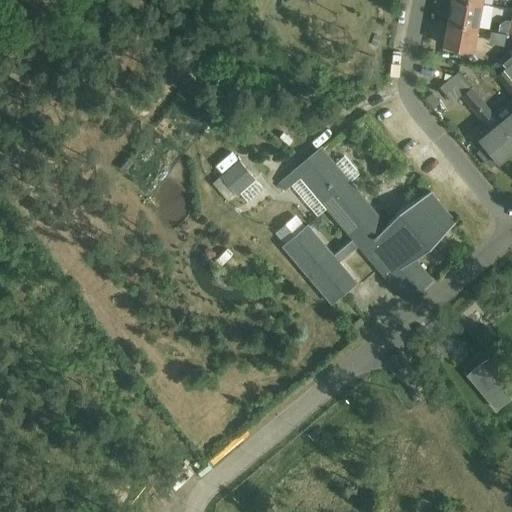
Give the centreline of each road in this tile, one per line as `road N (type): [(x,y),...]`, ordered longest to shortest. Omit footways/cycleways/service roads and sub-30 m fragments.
road 1 (unclassified): [(193,511),(217,478),(511,232)]
road 2 (unclassified): [(511,223),(406,93),(420,0)]
